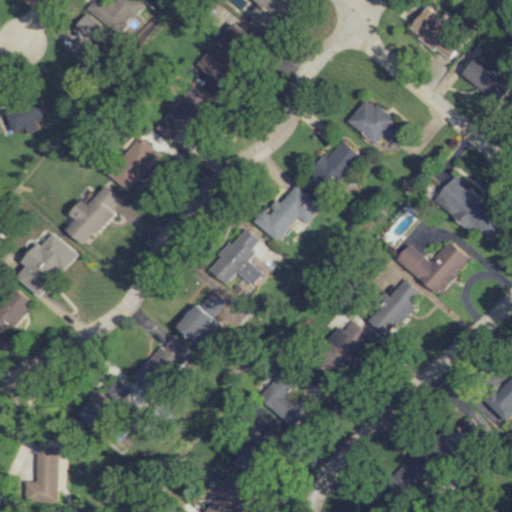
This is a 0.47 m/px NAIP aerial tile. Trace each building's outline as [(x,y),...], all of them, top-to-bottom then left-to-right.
[(115,0),(94,0),(88,10),(120,33),(143,3),(138,0),(116,0),(116,1),(115,0)] [(267,34),(294,5),(288,0),(257,0),(259,2),(246,15),(267,34)] [(447,58),(464,39),(435,15),(437,12),(429,6),(411,28),(447,58)] [(83,62),(110,32),(89,13),(71,34),(77,39),(69,49),(83,62)] [(198,63),(219,81),(255,40),(234,22),(198,63)] [(497,101),(511,83),(511,81),(480,54),(464,73),(497,101)] [(158,129),(176,144),(202,113),(212,101),(194,86),(158,129)] [(367,98),(348,122),(375,144),(382,135),(394,145),(406,130),(367,98)] [(27,128),(29,133),(40,129),(37,121),(47,117),(40,99),(7,112),(15,133),(27,128)] [(110,173),(130,191),(164,154),(143,136),(110,173)] [(306,180),(329,196),(361,153),(343,139),(328,159),(323,156),(306,180)] [(436,198),(486,243),(505,221),(456,176),(436,198)] [(321,207),(296,184),(269,213),(265,209),(255,220),(277,241),(299,217),(306,223),(321,207)] [(90,204),(84,199),(71,213),(77,218),(69,229),(88,245),(115,212),(112,209),(122,197),(107,185),(90,204)] [(228,284),(238,271),(255,285),(265,273),(249,260),(256,252),(252,249),(260,239),(246,227),(210,269),(228,284)] [(20,277),(42,296),(79,253),(55,232),(44,245),(41,242),(24,261),(30,266),(20,277)] [(430,262),(410,244),(397,259),(437,294),(469,257),(450,240),(430,262)] [(367,319),(387,337),(415,306),(410,301),(419,291),(404,278),(367,319)] [(203,305),(217,314),(226,299),(211,291),(203,305)] [(223,323),(196,303),(178,327),(205,347),(223,323)] [(342,331),(338,327),(330,338),(336,342),(319,365),(338,379),(372,334),(351,319),(342,331)] [(157,395),(192,352),(171,335),(136,378),(157,395)] [(285,396),(300,380),(286,367),(259,396),(293,428),(305,415),(285,396)] [(511,372),(511,373),(511,374),(511,377),(480,408),(498,427),(511,412),(511,372)] [(131,390),(118,378),(107,390),(120,401),(131,390)] [(121,407),(103,391),(82,414),(100,430),(121,407)] [(441,444),(456,459),(484,431),(469,417),(461,426),(460,425),(441,444)] [(238,461),(255,476),(290,438),(274,423),(238,461)] [(59,448),(57,503),(28,502),(29,482),(39,483),(40,448),(59,448)] [(434,471),(417,454),(384,486),(400,503),(434,471)] [(207,511),(242,511),(257,496),(231,473),(214,491),(219,495),(206,510),(207,511)]
